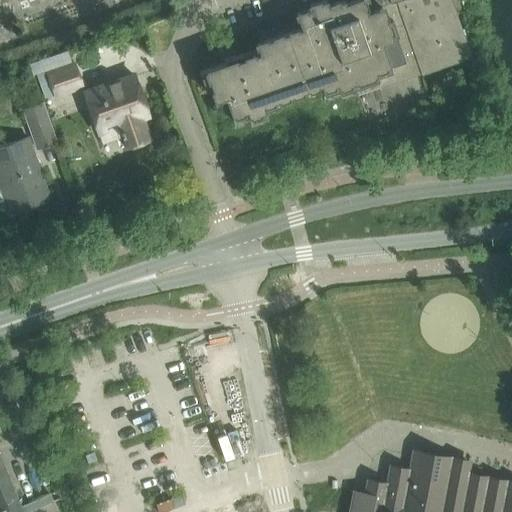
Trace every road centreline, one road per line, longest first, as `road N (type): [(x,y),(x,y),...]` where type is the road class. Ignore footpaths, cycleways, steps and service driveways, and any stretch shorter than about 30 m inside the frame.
road 1 (residential): [(511,182),(369,201),(229,239)]
road 2 (residential): [(236,270),(346,247),(511,230)]
road 3 (residential): [(229,239),(177,83),(204,11)]
road 4 (residential): [(244,308),(282,511)]
road 5 (residential): [(0,327),(119,286)]
